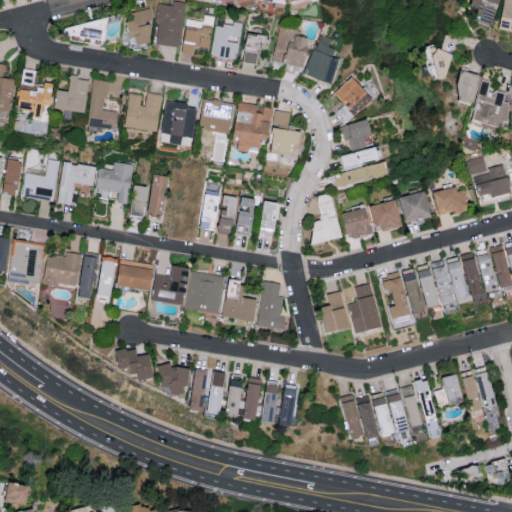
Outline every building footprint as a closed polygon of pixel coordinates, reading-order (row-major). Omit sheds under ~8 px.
[(488,25),(497,0),(469,0),(467,6),(476,10),(472,19),(488,25)] [(511,31),(511,0),(502,0),(497,29),(511,31)] [(178,46),(183,2),(171,1),(171,5),(157,3),(155,21),(158,21),(156,44),(178,46)] [(149,20),(148,9),(130,11),(131,20),(126,21),(129,45),(149,42),(145,21),(149,20)] [(104,25),(63,19),(61,35),(101,41),(104,25)] [(234,60),(241,26),(224,23),(223,27),(215,25),(210,55),(234,60)] [(271,61),(300,67),(306,38),(296,36),(297,32),(277,28),(271,61)] [(241,62),(255,64),(257,48),(264,49),(266,36),(245,33),(241,62)] [(329,38),(317,34),(304,77),(329,84),(337,59),(330,57),(333,48),(327,46),(329,38)] [(451,53),(436,48),(427,75),(442,80),(451,53)] [(0,110),(7,112),(13,80),(3,78),(5,65),(0,63),(0,110)] [(452,102),(469,105),(475,75),(458,71),(452,102)] [(52,108),(82,113),(88,79),(69,76),(66,91),(55,89),(52,108)] [(370,100),(349,77),(332,94),(353,116),(370,100)] [(107,81),(91,79),(86,125),(114,129),(116,111),(103,109),(107,81)] [(470,120),(502,127),(507,102),(502,101),(504,93),(487,90),(489,81),(479,79),(470,120)] [(47,107),(51,83),(42,82),(42,86),(31,84),(30,89),(18,87),(14,108),(30,111),(29,116),(39,117),(41,106),(47,107)] [(156,131),(161,94),(144,91),(143,95),(128,92),(123,127),(156,131)] [(227,133),(233,103),(203,98),(198,128),(227,133)] [(191,139),(196,105),(164,100),(159,134),(191,139)] [(269,107),(262,106),(261,113),(255,112),(256,104),(237,102),(231,150),(246,152),(247,147),(263,149),(269,107)] [(289,112),(274,110),(272,126),(287,128),(289,112)] [(300,131),(272,127),(268,151),(296,155),(300,131)] [(379,161),(377,147),(338,153),(340,166),(379,161)] [(508,193),(503,166),(485,170),(482,156),(468,159),(475,196),(487,194),(488,197),(508,193)] [(44,176),(25,172),(21,196),(51,201),(58,160),(47,158),(44,176)] [(16,194),(19,160),(5,159),(2,193),(16,194)] [(94,167),(62,162),(56,202),(69,205),(73,182),(91,185),(94,167)] [(131,164),(113,162),(112,169),(97,167),(94,197),(109,198),(110,191),(117,192),(115,203),(126,204),(131,164)] [(385,176),(382,163),(330,173),(333,186),(385,176)] [(166,176),(151,174),(147,214),(162,215),(166,176)] [(142,216),(146,186),(133,184),(128,214),(142,216)] [(463,189),(455,190),(455,188),(432,191),(435,214),(451,212),(451,213),(466,211),(463,189)] [(216,192),(202,190),(198,228),(212,229),(216,192)] [(428,216),(422,191),(397,198),(403,222),(428,216)] [(320,220),(307,223),(312,244),(339,238),(329,193),(314,196),(320,220)] [(235,197),(221,195),(216,233),(230,235),(235,197)] [(234,233),(248,235),(253,199),(239,197),(234,233)] [(257,228),(271,230),(275,202),(262,200),(257,228)] [(373,230),(399,226),(395,200),(368,205),(373,230)] [(339,213),(346,240),(370,233),(363,207),(339,213)] [(0,270),(3,271),(10,238),(0,236),(0,270)] [(43,243),(13,239),(7,281),(37,285),(43,243)] [(510,286),(499,244),(487,247),(498,289),(510,286)] [(65,255),(47,252),(42,281),(75,287),(81,254),(65,251),(65,255)] [(468,298),(480,295),(471,252),(458,255),(468,298)] [(475,255),(481,293),(493,291),(488,254),(475,255)] [(96,257),(82,255),(76,297),(90,299),(96,257)] [(107,297),(115,259),(102,256),(94,295),(107,297)] [(443,260),(454,301),(466,297),(455,257),(443,260)] [(148,290),(151,263),(118,259),(115,287),(148,290)] [(439,304),(451,301),(441,259),(428,263),(439,304)] [(436,305),(426,264),(414,267),(424,308),(436,305)] [(180,305),(187,268),(170,265),(168,276),(154,273),(149,299),(180,305)] [(399,271),(410,312),(422,309),(411,268),(399,271)] [(184,308),(217,314),(223,276),(191,271),(184,308)] [(389,319),(407,315),(397,273),(379,277),(382,290),(388,289),(392,306),(386,307),(389,319)] [(255,299),(239,297),(242,281),(227,279),(221,316),(252,321),(255,299)] [(282,328),(284,315),(280,314),(282,295),(278,295),(279,283),(261,281),(257,326),(282,328)] [(379,327),(369,283),(353,286),(356,302),(346,304),(353,333),(379,327)] [(347,328),(339,291),(325,294),(327,305),(317,307),(322,333),(347,328)] [(150,379),(146,355),(135,356),(134,348),(113,351),(115,369),(127,368),(128,375),(133,374),(135,381),(150,379)] [(186,368),(158,365),(156,387),(167,388),(166,395),(182,396),(186,368)] [(188,410),(201,411),(203,371),(190,370),(188,410)] [(475,371),(480,406),(491,404),(486,370),(475,371)] [(223,374),(211,371),(203,413),(215,415),(223,374)] [(439,376),(441,388),(432,390),(436,404),(460,399),(453,372),(439,376)] [(459,377),(468,410),(479,407),(469,374),(459,377)] [(235,418),(240,376),(227,375),(223,416),(235,418)] [(259,379),(246,377),(240,419),(252,421),(259,379)] [(419,414),(430,413),(426,378),(415,379),(419,414)] [(276,382),(265,380),(258,422),(270,424),(276,382)] [(277,424),(289,425),(293,385),(281,384),(277,424)] [(417,424),(411,384),(401,386),(407,425),(417,424)] [(392,430),(404,428),(397,391),(385,393),(392,430)] [(359,434),(351,393),(339,396),(347,437),(359,434)] [(390,432),(382,395),(369,398),(378,435),(390,432)] [(364,438),(376,435),(366,400),(354,403),(364,438)] [(482,461),(483,483),(507,482),(505,460),(482,461)] [(458,465),(459,480),(480,479),(479,464),(458,465)] [(23,503),(24,483),(3,481),(2,502),(23,503)] [(128,505),(129,511),(155,511),(154,508),(146,509),(144,502),(128,505)]
